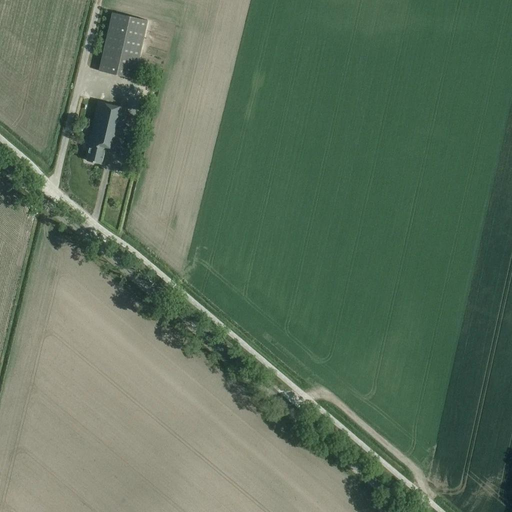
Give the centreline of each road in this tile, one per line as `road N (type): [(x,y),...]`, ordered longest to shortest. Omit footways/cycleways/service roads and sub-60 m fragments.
road 1 (tertiary): [(412,511),(0,162)]
road 2 (track): [(48,203),(97,0)]
